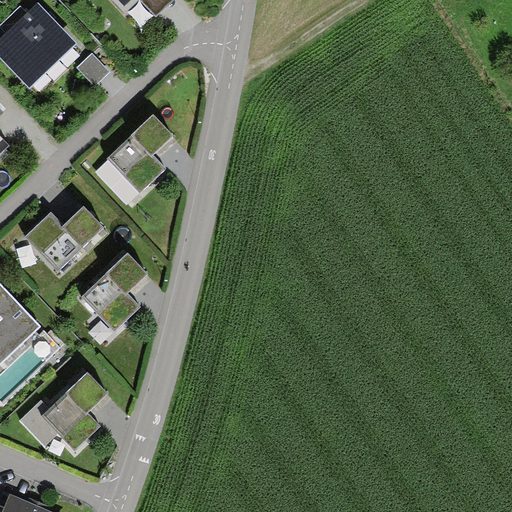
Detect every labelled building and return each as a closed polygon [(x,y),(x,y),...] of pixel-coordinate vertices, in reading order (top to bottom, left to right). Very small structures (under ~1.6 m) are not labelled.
[(91,0),(112,25),(142,0),(91,0)] [(33,18),(0,48),(0,62),(24,89),(64,52),(33,18)] [(99,88),(115,73),(97,53),(80,68),(99,88)] [(173,140),(154,120),(109,160),(141,195),(167,172),(153,157),(173,140)] [(58,234),(48,222),(24,244),(56,280),(100,236),(79,214),(58,234)] [(123,266),(80,306),(111,339),(135,316),(123,305),(145,284),(123,266)] [(0,298),(0,368),(36,337),(0,298)] [(105,407),(83,386),(42,424),(72,457),(100,434),(87,423),(105,407)] [(35,511),(0,501),(0,511),(35,511)]
